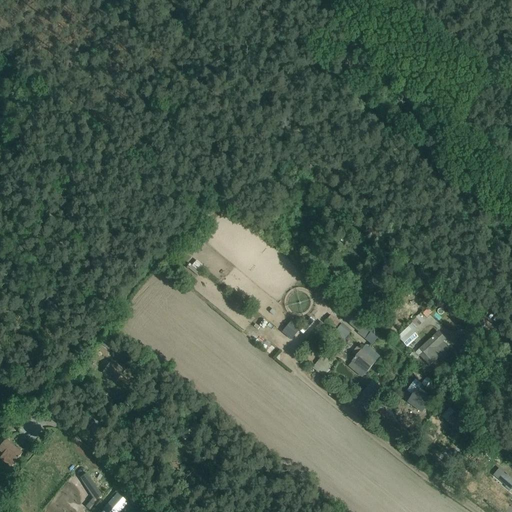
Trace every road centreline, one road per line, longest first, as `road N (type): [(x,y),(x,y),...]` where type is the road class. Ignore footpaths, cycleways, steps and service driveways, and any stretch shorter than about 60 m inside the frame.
road 1 (residential): [(304,181),(511,352)]
road 2 (residential): [(363,428),(420,478),(479,511)]
road 3 (residential): [(160,511),(65,434)]
